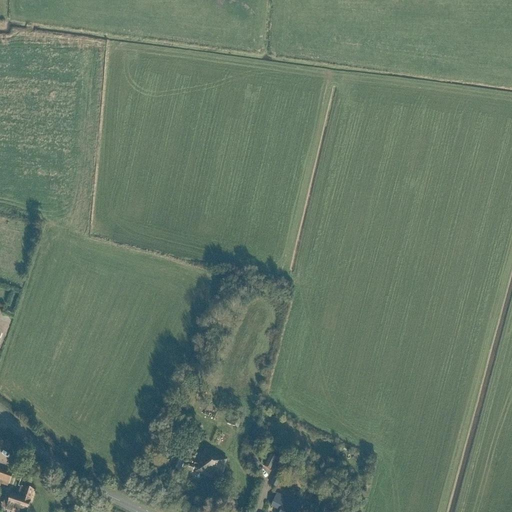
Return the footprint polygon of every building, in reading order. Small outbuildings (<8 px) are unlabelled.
[(230,417),(227,424),(238,429),(241,421),(230,417)] [(166,439),(164,444),(187,455),(189,450),(185,447),(180,441),(178,437),(178,436),(173,434),(170,441),(166,439)] [(205,451),(196,473),(218,482),(227,460),(205,451)] [(270,456),(264,468),(271,471),(276,459),(270,456)] [(184,464),(182,469),(192,474),(195,468),(184,464)] [(276,489),(285,471),(279,468),(270,486),(276,489)] [(0,484),(7,487),(8,484),(9,485),(12,476),(0,470),(0,484)] [(6,511),(8,511),(26,511),(34,493),(21,488),(17,498),(12,495),(6,511)] [(278,496),(272,508),(279,511),(299,511),(302,507),(278,496)]
